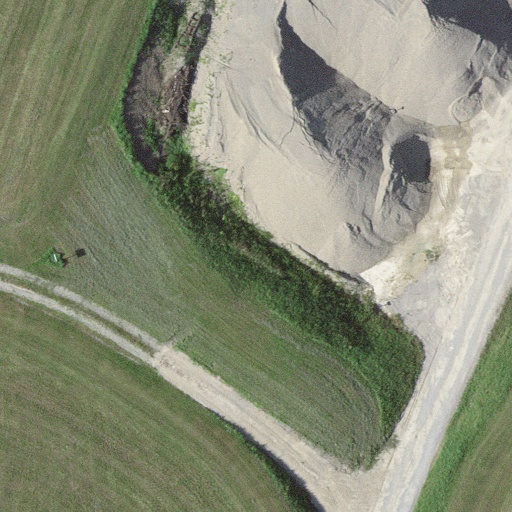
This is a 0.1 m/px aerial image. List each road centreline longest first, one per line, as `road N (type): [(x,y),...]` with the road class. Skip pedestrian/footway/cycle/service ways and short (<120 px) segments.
road 1 (track): [(393,491),(18,285),(0,285)]
road 2 (track): [(388,511),(511,244)]
